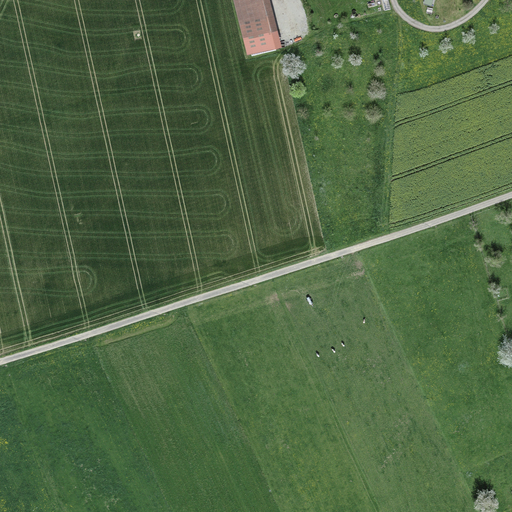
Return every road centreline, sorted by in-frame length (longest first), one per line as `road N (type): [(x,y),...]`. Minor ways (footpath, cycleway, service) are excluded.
road 1 (track): [(0,362),(511,194)]
road 2 (track): [(382,241),(385,124),(400,48),(395,7)]
